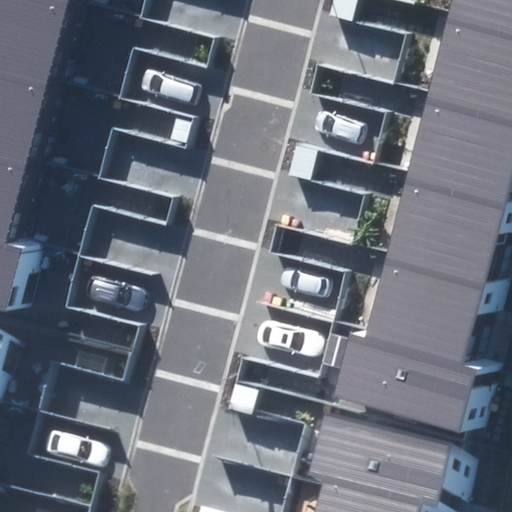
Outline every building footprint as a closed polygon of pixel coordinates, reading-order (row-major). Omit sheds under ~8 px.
[(82,0),(0,0),(0,63),(72,82),(93,3),(82,0)] [(511,0),(476,0),(473,13),(511,23),(511,0)] [(511,23),(473,13),(452,93),(511,108),(511,23)] [(0,63),(0,148),(51,161),(72,82),(0,63)] [(511,108),(452,93),(431,172),(511,192),(511,108)] [(0,148),(0,232),(30,241),(51,161),(0,148)] [(511,192),(431,172),(411,251),(511,277),(511,192)] [(30,241),(0,232),(0,301),(30,309),(47,245),(30,241)] [(511,290),(511,277),(411,251),(390,330),(495,357),(511,290)] [(495,357),(390,330),(373,326),(355,393),(489,428),(507,361),(495,357)] [(0,405),(5,407),(23,340),(0,334),(0,405)] [(332,489),(349,494),(417,511),(467,511),(481,461),(348,426),(332,489)] [(417,511),(349,494),(344,511),(417,511)]
